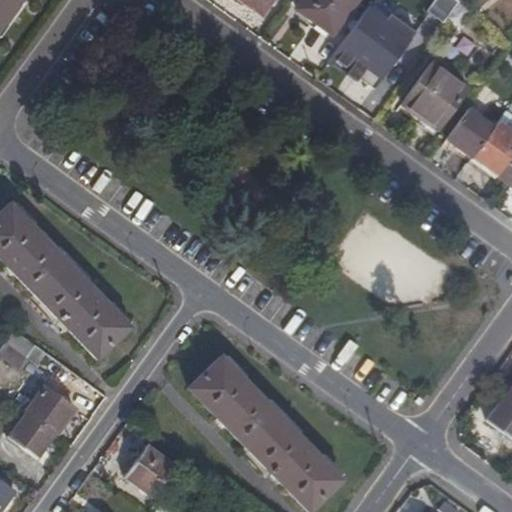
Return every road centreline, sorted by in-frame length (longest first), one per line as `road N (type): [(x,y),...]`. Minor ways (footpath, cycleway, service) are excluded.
road 1 (residential): [(178,0),(511,247)]
road 2 (residential): [(39,511),(198,294)]
road 3 (residential): [(198,294),(418,446)]
road 4 (residential): [(0,154),(198,294)]
road 5 (residential): [(418,446),(511,314)]
road 6 (residential): [(0,124),(88,0)]
